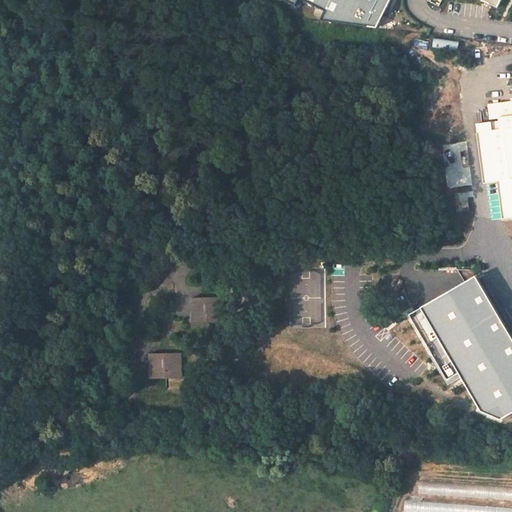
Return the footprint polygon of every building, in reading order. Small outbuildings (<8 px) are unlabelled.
[(323,20),(379,28),(391,0),(283,0),(295,6),(299,0),(302,0),(326,11),(323,20)] [(478,0),(498,11),(503,0),(478,0)] [(511,101),(486,105),(489,120),(497,119),(498,122),(475,125),(484,184),(497,182),(503,219),(511,217),(511,101)] [(304,317),(321,316),(320,277),(302,278),(301,269),(285,269),(285,295),(301,295),(301,304),(303,304),(304,317)] [(431,297),(421,280),(407,289),(427,323),(441,315),(448,312),(451,317),(454,315),(455,314),(456,313),(456,311),(457,309),(457,307),(460,304),(465,312),(464,313),(464,314),(463,315),(463,316),(464,317),(474,334),(478,332),(480,335),(478,335),(491,358),(505,349),(500,341),(511,335),(499,315),(488,321),(478,305),(490,298),(484,288),(480,291),(476,286),(484,281),(479,272),(464,282),(466,285),(462,288),(460,284),(452,289),(454,291),(450,293),(447,288),(431,297)] [(487,287),(484,281),(476,286),(480,291),(484,288),(487,287)] [(223,297),(191,298),(192,323),(218,322),(218,315),(219,314),(220,313),(221,313),(222,313),(222,312),(223,313),(224,313),(223,297)] [(444,321),(451,317),(448,312),(441,315),(444,321)] [(423,391),(440,405),(450,394),(421,367),(409,380),(372,348),(360,361),(324,329),(312,342),(305,337),(294,349),(314,367),(326,353),(362,386),(375,372),(411,404),(423,391)] [(180,369),(181,370),(181,353),(149,354),(150,379),(176,379),(176,371),(177,370),(178,369),(180,369)] [(511,511),(511,507),(406,503),(405,511),(511,511)]
